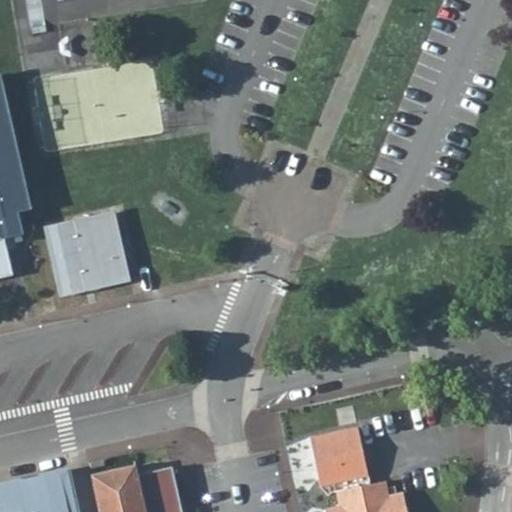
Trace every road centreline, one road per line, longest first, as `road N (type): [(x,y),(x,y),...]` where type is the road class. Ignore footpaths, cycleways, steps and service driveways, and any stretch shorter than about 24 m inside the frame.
road 1 (residential): [(223,398),(412,359),(473,350),(498,357)]
road 2 (residential): [(0,451),(223,398)]
road 3 (residential): [(223,398),(289,212)]
road 4 (residential): [(498,357),(491,511)]
